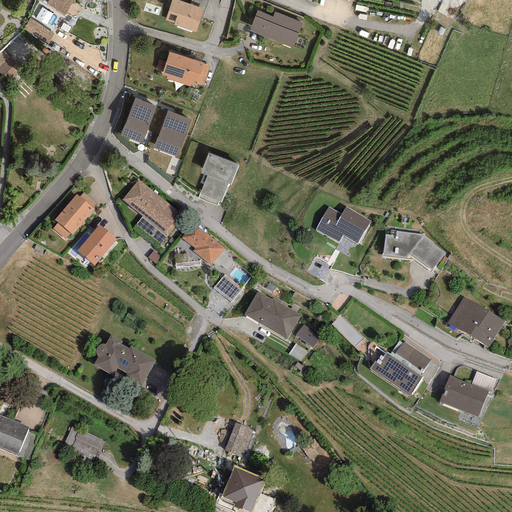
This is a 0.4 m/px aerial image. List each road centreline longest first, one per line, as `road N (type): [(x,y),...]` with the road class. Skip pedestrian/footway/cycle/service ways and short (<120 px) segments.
road 1 (residential): [(79,165),(147,267),(208,320),(148,425),(0,349)]
road 2 (residential): [(507,364),(360,295),(304,288),(261,265),(97,131)]
road 3 (tertiary): [(97,131),(117,66),(118,0)]
